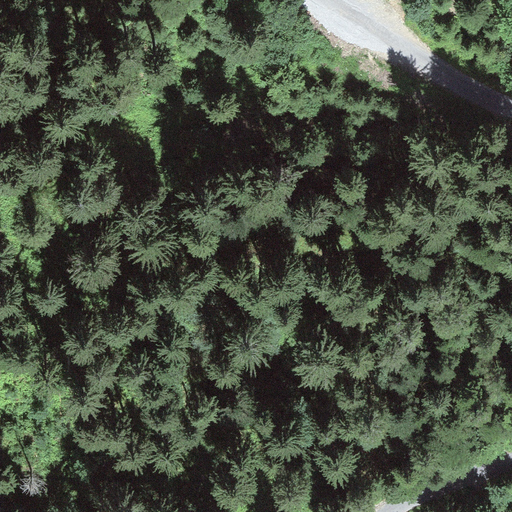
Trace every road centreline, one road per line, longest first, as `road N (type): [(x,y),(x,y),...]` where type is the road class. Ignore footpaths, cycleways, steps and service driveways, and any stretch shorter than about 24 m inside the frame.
road 1 (track): [(511,111),(442,72),(350,0)]
road 2 (track): [(382,511),(404,496),(511,461)]
